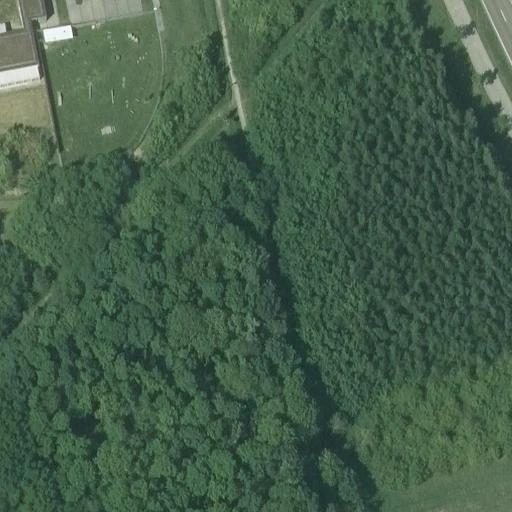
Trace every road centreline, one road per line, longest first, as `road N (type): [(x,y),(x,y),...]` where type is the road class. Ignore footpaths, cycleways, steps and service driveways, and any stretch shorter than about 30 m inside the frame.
road 1 (track): [(317,511),(217,0)]
road 2 (unclassified): [(511,128),(448,0)]
